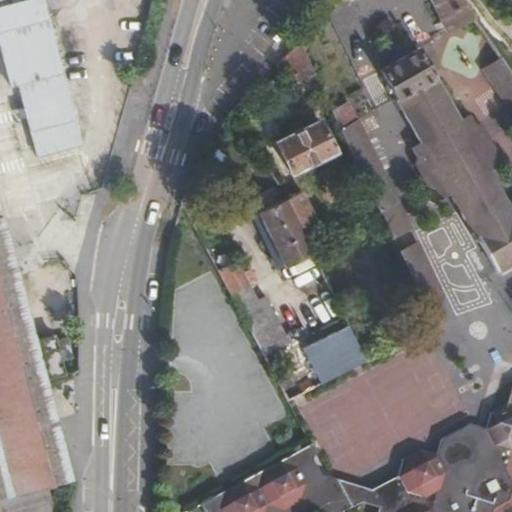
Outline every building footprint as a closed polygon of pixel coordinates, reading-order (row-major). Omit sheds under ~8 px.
[(99,0),(102,9),(125,2),(124,0),(10,0),(12,3),(0,6),(0,50),(10,87),(17,85),(37,157),(82,145),(43,0),(24,0),(19,2),(18,0),(99,0)] [(474,18),(461,0),(429,0),(431,3),(447,32),(474,18)] [(319,82),(299,41),(285,56),(297,81),(305,77),(309,86),(319,82)] [(511,202),(507,205),(487,171),(498,165),(493,155),(494,149),(481,126),(475,124),(470,114),(458,120),(458,119),(418,49),(380,70),(421,142),(411,148),(416,158),(415,164),(428,187),(434,189),(440,199),(451,193),(496,271),(511,262),(511,202)] [(511,75),(499,57),(480,69),(511,116),(511,75)] [(305,77),(297,81),(302,90),(309,86),(305,77)] [(347,101),(329,110),(339,130),(369,193),(393,238),(409,229),(357,119),(355,120),(347,101)] [(319,120),(274,142),(290,174),(334,151),(319,120)] [(301,190),(285,199),(304,235),(320,227),(301,190)] [(304,235),(285,199),(257,212),(284,265),(312,251),(304,235)] [(284,265),(257,212),(245,218),(272,272),(284,265)] [(0,511),(53,511),(47,486),(71,479),(44,379),(64,374),(53,334),(34,339),(0,214),(0,511)] [(416,242),(399,251),(427,308),(444,300),(416,242)] [(236,259),(216,270),(263,356),(289,342),(264,296),(258,299),(249,283),(255,279),(249,268),(243,272),(236,259)] [(366,361),(347,326),(302,348),(321,384),(366,361)] [(220,358),(189,375),(202,399),(192,404),(190,413),(195,422),(204,425),(213,441),(251,421),(231,386),(234,384),(220,358)] [(287,402),(277,383),(263,390),(273,410),(288,403),(287,402)] [(485,427),(511,482),(511,385),(511,386),(506,403),(490,412),(485,427)] [(511,511),(511,482),(485,427),(485,429),(469,425),(441,439),(436,456),(419,450),(403,459),(398,477),(403,487),(399,499),(382,494),(373,499),(378,508),(376,511),(511,511)] [(343,511),(347,510),(341,499),(322,509),(299,502),(315,493),(320,475),(309,472),(312,460),(314,452),(310,445),(200,505),(203,511),(343,511)] [(309,472),(320,475),(312,460),(309,472)] [(341,499),(329,478),(320,475),(315,493),(299,502),(322,509),(341,499)] [(361,502),(378,508),(373,499),(382,494),(399,499),(403,487),(398,477),(371,491),(329,478),(341,499),(344,497),(361,502)] [(341,499),(347,510),(361,502),(344,497),(341,499)]
